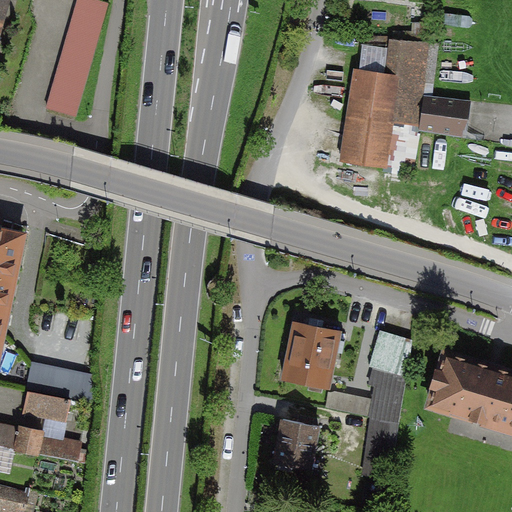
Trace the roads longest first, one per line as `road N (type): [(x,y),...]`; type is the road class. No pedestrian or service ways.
road 1 (residential): [(0,154),(409,263),(511,302)]
road 2 (primary): [(163,511),(192,231),(231,0)]
road 3 (primary): [(170,0),(118,511)]
road 4 (residential): [(511,328),(506,333),(313,277),(256,289)]
road 5 (residential): [(235,511),(256,289)]
